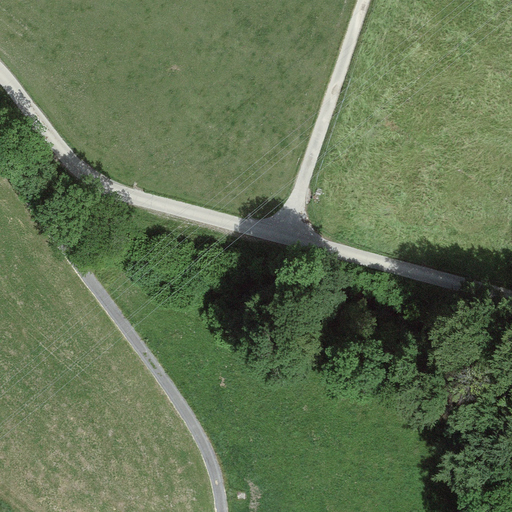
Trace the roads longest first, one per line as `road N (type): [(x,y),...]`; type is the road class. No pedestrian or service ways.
road 1 (unclassified): [(511,290),(48,178),(0,98)]
road 2 (residential): [(0,149),(196,429),(222,511)]
road 3 (track): [(286,234),(365,0)]
